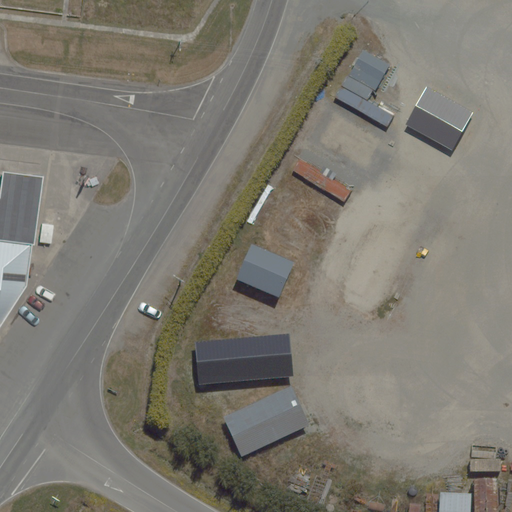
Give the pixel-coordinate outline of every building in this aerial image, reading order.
[(511,0),(479,0),(480,30),(511,29),(511,0)] [(393,86),(364,66),(321,129),(350,149),(365,127),(393,86)] [(378,137),(365,127),(350,149),(332,175),(346,184),(378,137)] [(284,170),(273,187),(301,205),(312,187),(284,170)] [(451,236),(473,191),(441,175),(419,220),(451,236)] [(0,183),(0,256),(26,258),(30,185),(0,183)] [(502,238),(511,214),(511,202),(483,189),(468,223),(502,238)] [(271,193),(260,212),(297,232),(307,212),(271,193)] [(246,246),(237,267),(272,283),(281,262),(246,246)] [(0,261),(0,345),(21,316),(24,264),(0,261)] [(511,314),(511,315),(499,344),(511,349),(511,314)] [(499,511),(499,475),(475,476),(475,511),(499,511)]
